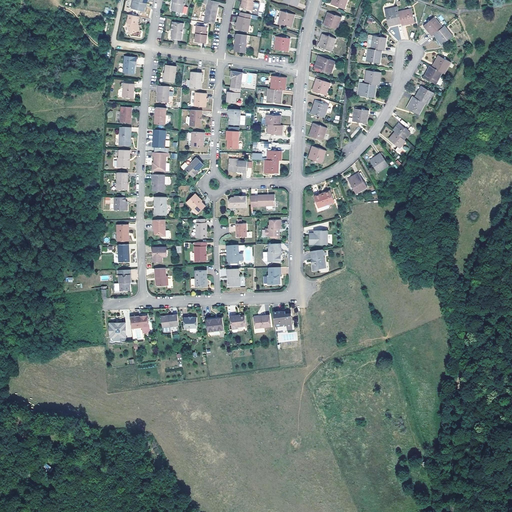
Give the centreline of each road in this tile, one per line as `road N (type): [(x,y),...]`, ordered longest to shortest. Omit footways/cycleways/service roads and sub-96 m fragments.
road 1 (track): [(457,511),(450,441),(466,295),(484,240),(511,202)]
road 2 (residential): [(150,49),(140,174),(142,304)]
road 3 (residential): [(217,301),(299,298),(296,183)]
road 4 (residential): [(296,183),(331,173),(356,154),(402,76)]
